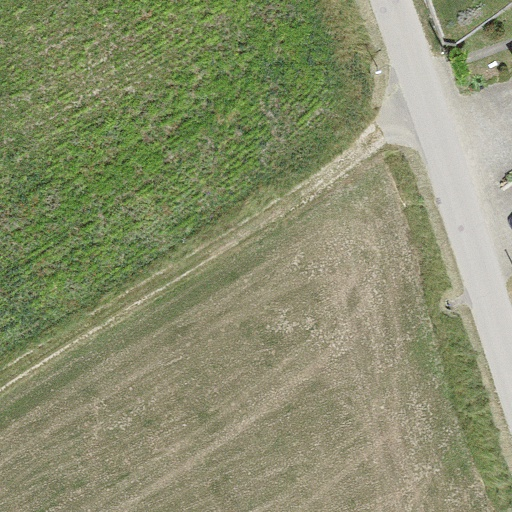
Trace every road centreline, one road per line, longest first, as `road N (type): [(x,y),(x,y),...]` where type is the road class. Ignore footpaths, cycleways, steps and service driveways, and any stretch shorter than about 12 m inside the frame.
road 1 (track): [(420,100),(323,180),(0,385)]
road 2 (residential): [(388,0),(511,368)]
